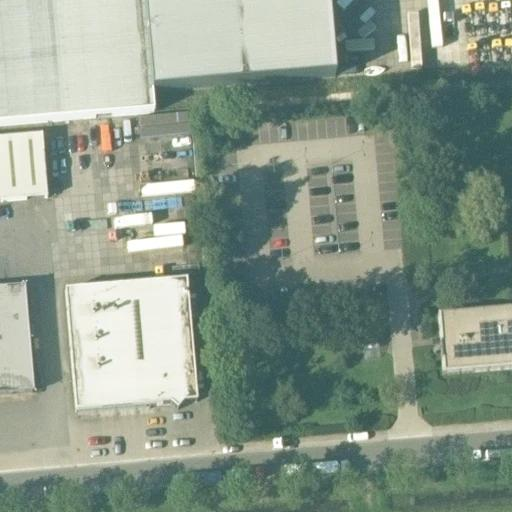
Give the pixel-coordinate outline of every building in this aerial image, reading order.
[(0,0),(0,128),(150,116),(148,95),(335,79),(327,0),(0,0)] [(41,137),(0,140),(0,203),(46,199),(41,137)] [(196,404),(186,283),(65,293),(75,414),(170,406),(177,412),(183,405),(196,404)] [(0,396),(32,394),(24,289),(0,291),(0,396)] [(511,310),(437,317),(442,377),(511,370),(511,310)]
